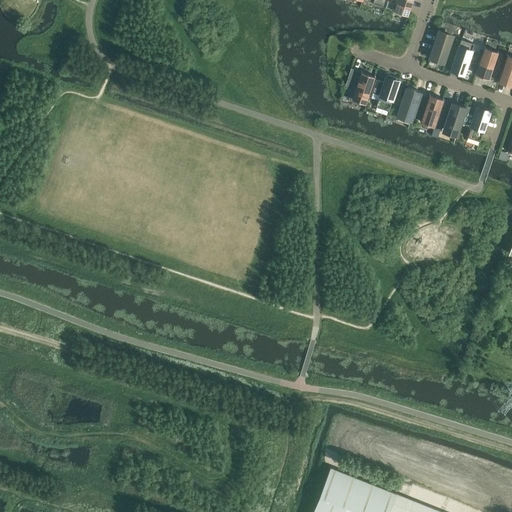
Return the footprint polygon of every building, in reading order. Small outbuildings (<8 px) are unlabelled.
[(407,17),(412,0),(397,0),(394,10),(407,14),(406,17),(407,17)] [(440,30),(439,29),(430,58),(443,63),(452,36),(440,31),(440,30)] [(466,66),(474,43),(461,39),(450,72),(457,74),(460,64),(466,66)] [(485,44),(474,76),(475,77),(476,74),(489,78),(493,67),(494,67),(495,62),(498,52),(485,47),(486,44),(485,44)] [(508,52),(497,84),(498,84),(499,81),(511,86),(511,85),(511,56),(507,55),(508,52)] [(351,68),(349,73),(356,76),(358,70),(351,68)] [(374,76),(361,72),(357,83),(356,83),(355,88),(352,98),(365,102),(364,105),(365,106),(376,73),(375,73),(374,76)] [(378,81),(374,93),(380,95),(376,106),(388,110),(399,78),(393,76),(390,85),(378,81)] [(400,78),(395,95),(399,96),(405,80),(400,78)] [(420,91),(407,87),(398,114),(410,118),(410,120),(420,91)] [(420,93),(416,107),(422,109),(426,95),(420,93)] [(442,99),(429,94),(425,106),(424,106),(423,110),(424,111),(420,121),(433,125),(432,128),(433,128),(444,96),(443,96),(442,99)] [(444,116),(449,101),(444,99),(439,114),(444,116)] [(456,133),(455,135),(456,136),(466,107),(452,102),(443,129),(456,133)] [(479,141),(490,108),(484,106),(481,116),(475,114),(467,137),(479,141)] [(311,511),(444,511),(396,493),(329,466),(311,511)]
